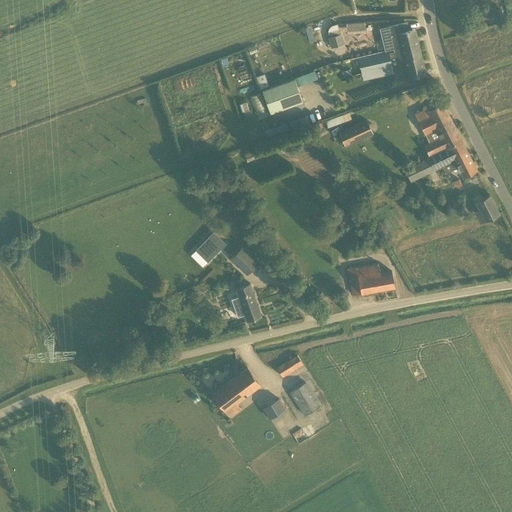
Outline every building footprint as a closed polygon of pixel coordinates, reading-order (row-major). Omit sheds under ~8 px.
[(504,18),(502,9),(495,11),(497,20),(504,18)] [(408,30),(406,22),(389,26),(394,48),(402,46),(403,47),(418,44),(414,29),(408,30)] [(337,25),(329,26),(330,34),(338,33),(337,25)] [(344,44),(341,34),(328,37),(331,48),(344,44)] [(400,64),(421,58),(418,44),(403,47),(402,46),(394,48),(397,63),(400,62),(400,64)] [(388,50),(391,65),(396,64),(393,49),(388,50)] [(376,77),(393,73),(388,51),(357,59),(360,70),(373,67),(376,77)] [(409,76),(425,73),(421,58),(400,64),(404,77),(409,76)] [(313,69),(296,75),(299,84),(316,77),(313,69)] [(270,113),(302,101),(294,79),(262,90),(270,113)] [(424,144),(428,155),(446,146),(461,138),(443,103),(441,104),(437,96),(424,103),(428,110),(426,110),(429,117),(419,122),(425,134),(436,129),(440,137),(429,142),(424,144)] [(288,120),(291,131),(317,123),(314,112),(288,120)] [(330,124),(346,120),(345,114),(329,118),(330,124)] [(346,144),(373,131),(367,119),(341,132),(346,144)] [(285,122),(270,128),(273,135),(288,128),(285,122)] [(446,146),(428,155),(435,169),(448,162),(453,170),(459,167),(463,177),(477,170),(461,138),(446,146)] [(485,221),(499,213),(489,194),(476,201),(485,221)] [(344,212),(335,219),(342,228),(351,221),(344,212)] [(214,231),(195,249),(202,255),(203,254),(209,260),(226,243),(214,231)] [(257,263),(241,247),(230,258),(246,274),(257,263)] [(194,249),(190,253),(200,263),(204,259),(194,249)] [(380,273),(378,262),(348,268),(353,295),(395,287),(392,271),(380,273)] [(261,316),(251,283),(237,287),(239,296),(233,298),(236,307),(242,305),(247,321),(261,316)] [(318,300),(324,296),(321,292),(315,295),(318,300)] [(277,368),(282,376),(302,363),(297,355),(277,368)] [(212,394),(226,411),(236,404),(261,384),(247,367),(212,394)] [(289,393),(304,415),(320,405),(305,382),(289,393)] [(279,399),(263,408),(269,419),(285,409),(279,399)]
